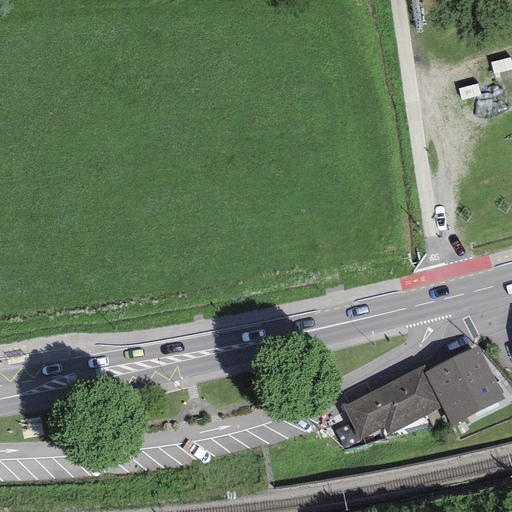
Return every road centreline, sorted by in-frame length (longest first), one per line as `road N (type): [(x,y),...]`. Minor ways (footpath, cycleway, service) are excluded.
road 1 (secondary): [(0,392),(447,298)]
road 2 (unclassified): [(447,298),(397,0)]
